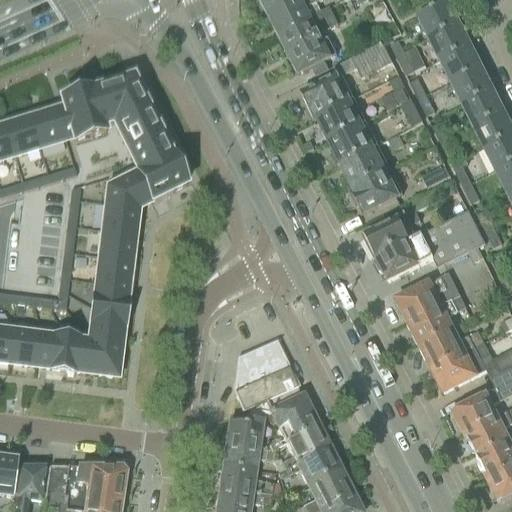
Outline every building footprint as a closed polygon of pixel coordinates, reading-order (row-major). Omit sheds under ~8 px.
[(258,0),(258,1),(260,5),(264,6),(269,16),(299,0),(258,0)] [(323,0),(299,0),(269,16),(274,26),(273,29),(275,33),(278,34),(281,40),(314,23),(312,19),(320,16),(315,6),(324,1),(323,0)] [(447,5),(417,20),(428,42),(458,27),(447,5)] [(281,40),(279,41),(297,77),(310,71),(315,79),(328,72),(323,64),(336,57),(328,41),(323,44),(320,37),(338,28),(335,22),(329,11),(320,16),(312,19),(314,23),(281,40)] [(458,27),(428,42),(439,64),(469,48),(458,27)] [(398,44),(389,48),(395,59),(403,55),(398,44)] [(381,46),(350,62),(361,82),(392,67),(381,46)] [(469,48),(439,64),(451,86),(481,71),(469,48)] [(403,55),(395,59),(405,79),(413,75),(403,55)] [(481,71),(451,86),(461,108),(491,93),(481,71)] [(313,122),(316,121),(353,102),(341,78),(301,98),(304,105),(303,105),(311,121),(312,121),(313,122)] [(112,127),(137,176),(150,203),(150,202),(153,207),(171,198),(170,196),(185,188),(131,81),(60,103),(63,111),(72,142),(73,145),(75,145),(73,138),(86,134),(89,140),(104,135),(103,130),(112,127)] [(417,83),(409,87),(417,103),(425,99),(417,83)] [(491,93),(461,108),(473,130),(503,115),(491,93)] [(425,99),(417,103),(424,117),(425,120),(434,116),(432,113),(425,99)] [(326,142),(328,145),(365,126),(353,102),(316,121),(321,132),(320,134),(324,142),(326,142)] [(401,108),(400,108),(412,131),(422,126),(410,103),(401,108)] [(29,121),(38,153),(64,145),(72,142),(63,111),(29,121)] [(511,133),(503,115),(473,130),(484,152),(511,137),(511,133)] [(4,129),(13,160),(38,153),(29,121),(4,129)] [(338,165),(340,169),(377,150),(365,126),(328,145),(333,155),(332,157),(336,165),(338,165)] [(439,127),(431,131),(439,147),(448,143),(439,127)] [(0,130),(0,164),(13,160),(4,129),(0,130)] [(511,137),(484,152),(495,174),(511,165),(511,137)] [(448,143),(439,147),(448,164),(457,160),(448,143)] [(350,189),(352,192),(389,173),(377,150),(340,169),(345,179),(344,181),(348,188),(350,189)] [(464,163),(451,169),(454,174),(462,191),(470,187),(462,170),(463,170),(467,168),(464,163)] [(511,165),(495,174),(506,197),(511,193),(511,165)] [(47,178),(49,187),(75,179),(72,170),(47,178)] [(441,171),(421,181),(426,192),(446,182),(441,171)] [(389,173),(352,192),(349,194),(352,200),(351,200),(357,211),(361,218),(401,197),(389,173)] [(150,203),(137,176),(107,190),(105,208),(137,212),(143,209),(142,207),(150,203)] [(49,187),(47,178),(21,186),(24,195),(49,187)] [(448,185),(409,205),(414,214),(415,216),(454,196),(448,185)] [(6,191),(9,200),(24,195),(21,186),(6,191)] [(470,187),(462,191),(470,207),(478,203),(470,187)] [(0,192),(0,202),(9,200),(6,191),(0,192)] [(78,205),(80,192),(79,191),(70,194),(69,204),(78,205)] [(137,212),(105,208),(102,234),(134,238),(135,229),(137,212)] [(66,230),(75,231),(77,213),(68,211),(66,230)] [(365,242),(363,243),(373,263),(375,262),(376,262),(415,242),(416,242),(416,241),(415,240),(410,230),(420,225),(414,214),(381,230),(363,239),(365,242)] [(484,214),(476,219),(484,235),(493,231),(484,214)] [(415,242),(376,262),(378,265),(375,267),(381,278),(384,277),(389,287),(421,270),(420,270),(437,261),(441,270),(468,257),(478,252),(485,248),(468,215),(415,242)] [(493,231),(484,235),(492,252),(501,247),(493,231)] [(134,238),(102,234),(98,260),(131,264),(134,238)] [(62,256),(71,257),(74,239),(65,237),(62,256)] [(478,252),(468,257),(473,267),(483,262),(478,252)] [(71,257),(62,256),(60,274),(69,275),(71,257)] [(95,286),(128,290),(129,281),(131,264),(98,260),(95,286)] [(499,262),(491,266),(499,282),(508,278),(499,262)] [(407,326),(408,327),(459,301),(453,289),(448,278),(414,294),(394,304),(404,325),(407,326)] [(511,286),(508,278),(499,282),(508,300),(511,298),(511,286)] [(66,299),(68,283),(59,281),(57,297),(66,299)] [(128,290),(95,286),(92,312),(125,317),(128,290)] [(0,306),(16,308),(17,299),(0,296),(0,306)] [(66,299),(57,297),(56,304),(55,313),(64,314),(66,299)] [(36,311),(37,301),(17,299),(16,308),(36,311)] [(55,313),(56,304),(37,301),(36,311),(55,313)] [(412,339),(417,349),(435,340),(436,344),(452,335),(445,322),(465,312),(459,301),(408,327),(413,337),(412,339)] [(89,338),(121,342),(125,317),(92,312),(89,338)] [(511,323),(511,321),(500,326),(505,335),(511,331),(511,323)] [(15,324),(13,335),(30,337),(31,326),(15,324)] [(0,366),(9,368),(13,335),(0,333),(0,366)] [(35,371),(40,338),(30,337),(13,335),(9,368),(35,371)] [(426,363),(431,373),(483,347),(477,335),(457,345),(452,335),(436,344),(435,340),(417,349),(424,362),(426,363)] [(62,374),(66,342),(40,338),(35,371),(62,374)] [(121,342),(89,338),(88,344),(92,345),(88,377),(117,381),(121,342)] [(88,377),(92,345),(88,344),(66,342),(62,374),(88,377)] [(247,412),(265,404),(295,391),(275,345),(238,362),(233,395),(242,415),(247,412)] [(483,347),(431,373),(433,376),(432,378),(435,384),(437,384),(443,397),(461,387),(486,375),(495,370),(499,378),(511,371),(511,352),(491,363),(489,358),(483,347)] [(470,405),(452,414),(458,426),(457,429),(460,434),(463,435),(464,437),(496,421),(490,409),(510,399),(511,398),(511,371),(499,378),(504,389),(495,393),(495,392),(470,405)] [(295,391),(265,404),(272,418),(277,429),(278,431),(279,432),(285,445),(288,443),(288,442),(315,428),(313,424),(314,421),(312,416),(309,415),(301,399),(299,400),(295,391)] [(227,429),(226,435),(228,437),(226,446),(258,450),(260,451),(263,426),(264,423),(269,420),(272,418),(265,404),(247,412),(245,427),(229,425),(229,428),(227,429)] [(511,413),(496,421),(464,437),(469,447),(468,450),(471,455),(474,456),(475,459),(491,450),(493,454),(509,446),(502,433),(511,427),(511,413)] [(279,462),(273,465),(278,476),(285,472),(327,450),(322,441),(323,438),(321,433),(318,432),(315,428),(288,442),(288,443),(285,445),(282,446),(289,458),(291,463),(282,468),(279,462)] [(274,442),(266,446),(269,452),(274,453),(274,452),(281,448),(278,443),(274,442)] [(222,459),(221,464),(223,466),(223,468),(256,472),(257,463),(272,466),(273,460),(273,454),(274,453),(269,452),(260,451),(258,450),(226,446),(225,457),(222,459)] [(483,474),(488,483),(511,470),(511,452),(509,446),(493,454),(491,450),(475,459),(478,465),(477,468),(480,473),(483,474)] [(327,450),(285,472),(288,479),(297,474),(305,491),(339,474),(337,469),(337,466),(335,461),(332,460),(327,450)] [(0,497),(12,499),(17,464),(0,461),(0,497)] [(221,481),(220,489),(281,498),(278,488),(254,485),(256,472),(223,468),(222,471),(220,473),(219,479),(221,481)] [(17,490),(14,511),(26,511),(27,505),(40,506),(42,490),(44,470),(20,470),(17,490)] [(64,511),(66,500),(63,500),(68,470),(49,470),(42,511),(44,511),(64,511)] [(121,470),(68,470),(63,500),(66,500),(64,511),(119,511),(125,475),(121,470)] [(511,470),(488,483),(489,486),(488,489),(491,494),(494,495),(500,507),(511,500),(511,470)] [(297,511),(319,511),(350,496),(346,486),(347,484),(344,479),(341,478),(339,474),(305,491),(312,505),(297,511)] [(216,503),(215,508),(217,510),(216,511),(222,511),(250,511),(251,508),(269,510),(271,497),(220,489),(218,501),(216,503)] [(351,496),(319,511),(358,511),(356,507),(357,504),(354,499),(352,499),(351,496)]
